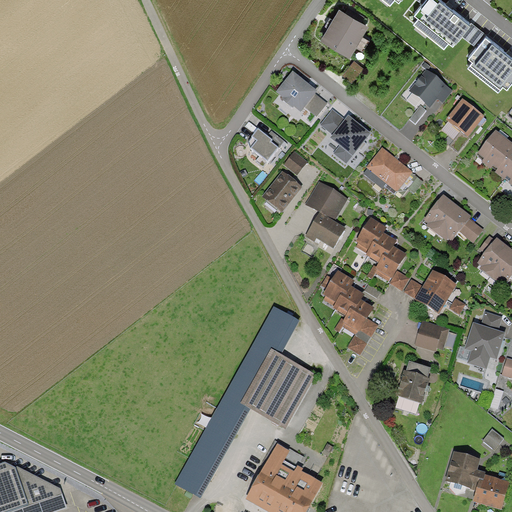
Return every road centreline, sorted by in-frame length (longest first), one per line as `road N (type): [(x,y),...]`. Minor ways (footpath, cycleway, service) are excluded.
road 1 (residential): [(429,511),(213,141)]
road 2 (residential): [(511,228),(283,50)]
road 3 (primary): [(0,434),(147,511)]
road 4 (track): [(143,0),(213,141)]
